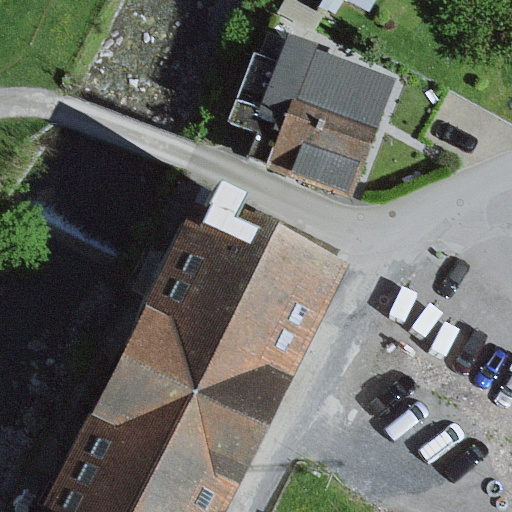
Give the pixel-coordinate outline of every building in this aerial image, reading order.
[(337,0),(366,16),(375,0),(337,0)] [(315,50),(283,39),(273,68),(248,59),(237,90),(369,137),(379,106),(304,79),(312,58),(315,50)] [(387,85),(312,58),(304,79),(379,106),(387,85)] [(369,137),(237,90),(224,127),(252,137),(242,164),(346,201),(369,137)] [(232,211),(197,194),(43,511),(222,511),(335,280),(224,226),(232,211)]
